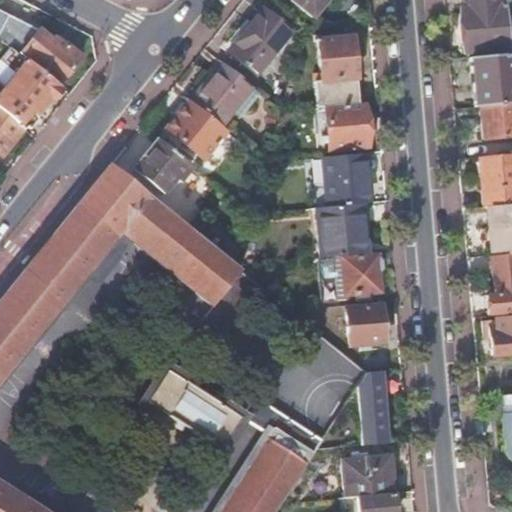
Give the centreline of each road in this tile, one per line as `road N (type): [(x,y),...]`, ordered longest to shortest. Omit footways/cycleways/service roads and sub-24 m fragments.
road 1 (residential): [(453,511),(403,0)]
road 2 (tertiary): [(151,48),(0,238)]
